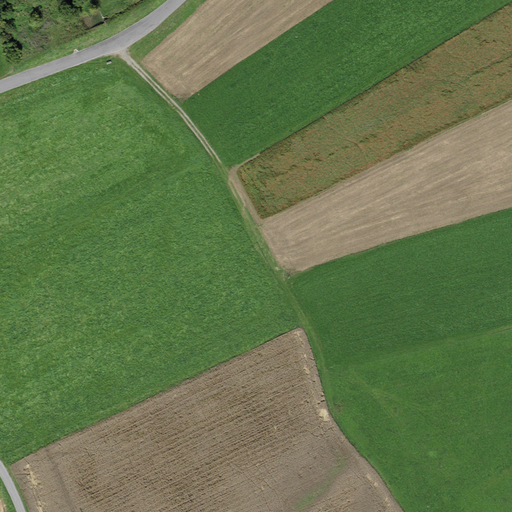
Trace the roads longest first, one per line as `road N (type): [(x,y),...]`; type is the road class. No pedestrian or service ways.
road 1 (track): [(115,42),(221,165),(311,334),(333,415)]
road 2 (unclassified): [(0,86),(115,42),(175,0)]
